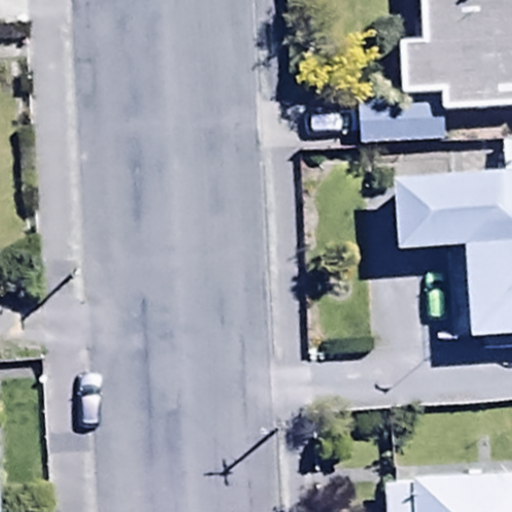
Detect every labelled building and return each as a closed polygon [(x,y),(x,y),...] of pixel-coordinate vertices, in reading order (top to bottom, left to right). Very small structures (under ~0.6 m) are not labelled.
[(511,0),(416,0),(420,38),(394,39),(397,91),(436,88),(438,110),(511,105),(511,111),(511,0)] [(433,100),(357,101),(358,144),(434,142),(433,100)] [(499,168),(388,173),(392,247),(444,244),(448,338),(487,336),(488,357),(511,355),(511,143),(498,144),(499,168)] [(0,511),(25,511),(14,386),(0,387),(0,511)] [(511,511),(511,474),(381,479),(382,511),(511,511)]
